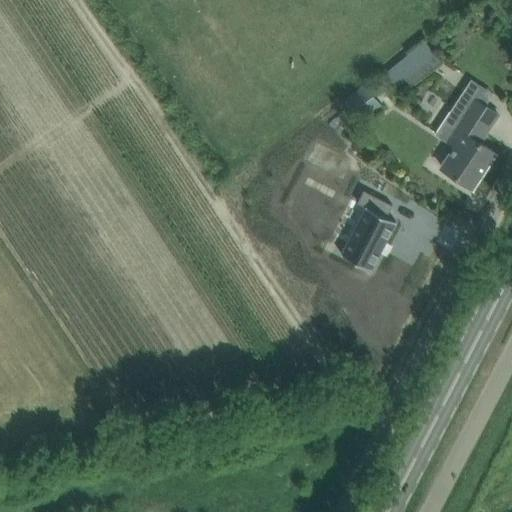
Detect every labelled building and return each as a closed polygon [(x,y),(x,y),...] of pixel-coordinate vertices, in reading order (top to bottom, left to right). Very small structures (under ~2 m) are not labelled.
[(421,42),(396,62),(407,76),(432,56),(421,42)] [(364,86),(347,99),(357,111),(352,116),(357,122),(359,121),(379,105),(364,86)] [(453,147),(485,167),(495,152),(480,142),(498,114),(482,103),(474,98),(461,118),(451,112),(437,132),(447,139),(446,141),(454,146),(453,147)] [(334,135),(323,147),(346,170),(358,158),(334,135)] [(471,186),(485,167),(453,147),(441,166),(455,175),(471,186)] [(366,231),(331,271),(357,293),(392,253),(384,246),(392,236),(369,215),(360,225),(366,231)]
